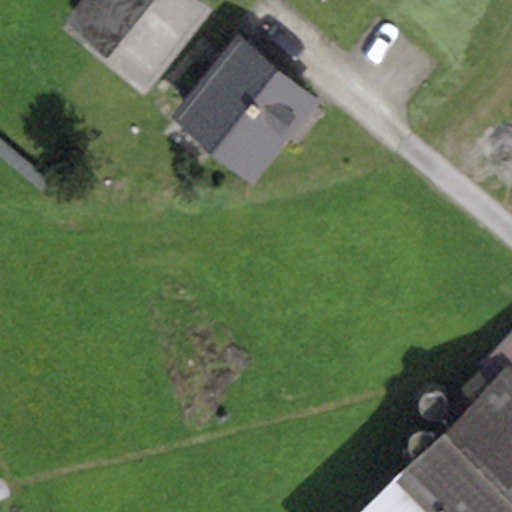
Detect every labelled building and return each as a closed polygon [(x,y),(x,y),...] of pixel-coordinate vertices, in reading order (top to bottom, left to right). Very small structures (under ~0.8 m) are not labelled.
[(85,0),(75,13),(145,71),(203,0),(85,0)] [(297,138),(319,112),(308,103),(312,99),(241,40),(186,107),(255,164),(284,128),(297,138)] [(438,511),(511,511),(511,338),(482,368),(501,387),(406,480),(438,511)] [(449,403),(447,392),(437,385),(426,387),(419,397),(421,408),(431,415),(442,412),(449,403)] [(431,447),(428,436),(419,429),(408,432),(401,441),(403,453),(413,459),(424,457),(431,447)]
